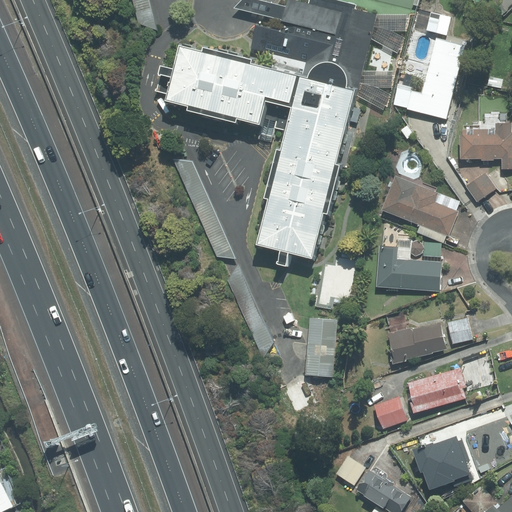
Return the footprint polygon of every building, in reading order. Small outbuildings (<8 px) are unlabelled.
[(253,49),(308,64),(302,79),(359,92),(362,85),(379,16),(357,10),(357,6),(335,0),(310,0),(309,5),(291,0),(289,9),(256,0),(244,0),(237,9),(285,22),(283,33),(259,28),(253,49)] [(425,9),(420,27),(448,35),(453,17),(425,9)] [(439,39),(424,97),(413,94),(415,89),(402,86),(397,107),(448,120),(466,46),(439,39)] [(256,67),(184,48),(170,103),(264,127),(270,99),(294,105),(301,79),(256,67)] [(359,93),(302,79),(261,246),(317,261),(359,93)] [(485,113),(485,127),(464,126),(463,159),(503,160),(503,169),(511,169),(511,124),(508,124),(508,114),(485,113)] [(498,189),(486,173),(468,187),(480,203),(498,189)] [(397,177),(384,211),(423,226),(419,234),(446,244),(462,202),(397,177)] [(413,243),(413,257),(442,259),(443,245),(413,243)] [(400,247),(381,246),(379,287),(441,291),(442,263),(399,260),(400,247)] [(337,319),(311,319),(309,376),(335,377),(337,319)] [(469,319),(449,323),(453,345),(473,341),(469,319)] [(408,359),(446,350),(441,324),(414,330),(413,328),(390,334),(397,364),(409,362),(408,359)] [(461,369),(410,384),(418,413),(469,398),(461,369)] [(306,377),(283,388),(296,415),(319,404),(306,377)] [(401,397),(376,406),(385,430),(409,422),(401,397)] [(476,480),(493,465),(483,453),(490,447),(471,425),(430,461),(453,489),(470,474),(476,480)] [(372,511),(402,511),(412,496),(350,456),(338,475),(346,480),(345,482),(378,503),(372,511)] [(0,511),(12,511),(19,508),(0,471),(0,511)] [(511,511),(511,496),(501,507),(482,485),(463,501),(467,506),(472,511),(511,511)]
